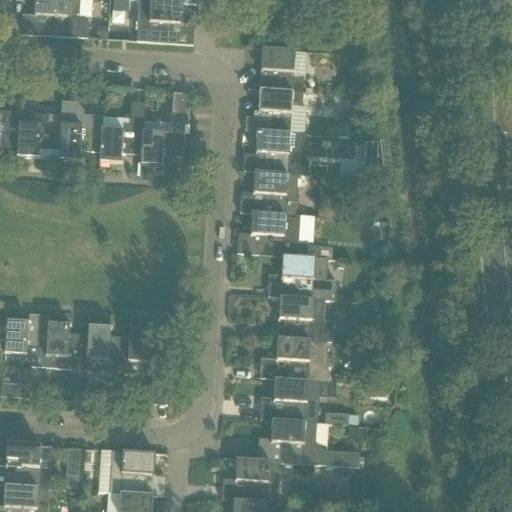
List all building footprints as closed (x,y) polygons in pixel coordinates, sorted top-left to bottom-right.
[(89,27),(85,21),(79,20),(79,0),(34,0),(33,20),(43,21),(42,26),(21,24),(20,37),(77,41),(88,42),(89,27)] [(128,3),(114,2),(113,13),(127,14),(128,3)] [(137,25),(136,45),(171,47),(171,46),(172,29),(182,29),(183,6),(174,5),(174,6),(138,4),(137,25)] [(95,30),(94,42),(96,42),(105,43),(106,30),(95,30)] [(302,97),(303,80),(293,80),(295,54),(262,52),(260,75),(269,76),(268,93),(268,94),(302,97)] [(104,91),(104,102),(109,103),(115,97),(115,92),(104,91)] [(245,119),(244,133),(256,134),(256,135),(289,137),(304,138),(306,110),(301,110),(302,97),(268,94),(268,93),(259,93),(258,114),(257,119),(253,119),(245,119)] [(140,158),(139,167),(163,169),(163,168),(161,168),(162,159),(168,160),(169,160),(168,176),(167,176),(167,177),(181,178),(184,136),(184,128),(188,128),(189,109),(190,97),(173,96),(171,126),(171,136),(143,134),(142,134),(140,158)] [(58,153),(57,162),(81,164),(82,155),(99,156),(100,156),(101,132),(102,120),(83,119),(83,114),(76,105),(62,104),(61,118),(59,153),(58,153)] [(0,114),(0,149),(17,151),(19,116),(0,114)] [(17,151),(16,160),(40,161),(40,152),(58,153),(59,153),(61,118),(19,116),(17,151)] [(350,126),(339,125),(338,139),(349,140),(350,126)] [(99,156),(98,165),(99,165),(122,166),(122,165),(120,165),(121,157),(140,158),(142,134),(129,133),(101,132),(100,156),(99,156)] [(256,135),(255,158),(265,158),(264,175),(263,177),(307,180),(308,166),(306,163),(305,163),(307,138),(304,138),(289,137),(256,135)] [(364,145),(363,155),(377,156),(377,146),(364,145)] [(377,156),(363,155),(362,173),(376,174),(377,156)] [(240,203),(239,216),(251,217),(251,216),(294,219),(296,190),(302,191),(308,186),(308,180),(307,180),(263,177),(264,175),(254,175),(252,196),(252,204),(240,203)] [(341,188),(339,192),(340,197),(344,200),(349,199),(351,195),(350,190),(346,187),(341,188)] [(318,211),(317,220),(330,221),(330,212),(318,211)] [(250,237),(250,239),(250,240),(256,247),(259,247),(258,259),(282,260),(282,259),(319,262),(320,250),(308,249),(308,245),(298,244),(300,219),(294,219),(251,216),(251,217),(250,237)] [(314,220),(300,219),(298,244),(308,245),(313,245),(314,220)] [(372,249),(371,263),(385,264),(386,250),(372,249)] [(320,250),(319,262),(331,262),(332,250),(320,250)] [(282,260),(280,283),(289,284),(288,301),(288,302),(324,304),(334,305),(335,284),(325,283),(327,263),(326,263),(319,262),(282,259),(282,260)] [(365,307),(366,297),(353,296),(352,306),(365,307)] [(331,346),(333,325),(323,324),(324,304),(288,302),(288,301),(279,300),(278,324),(286,324),(285,342),(277,341),(276,343),(321,346),(321,345),(331,346)] [(7,324),(4,368),(45,371),(47,326),(48,320),(34,319),(34,325),(7,324)] [(47,326),(45,371),(86,374),(86,371),(89,329),(88,329),(87,338),(70,337),(71,328),(47,326)] [(128,341),(111,340),(112,330),(89,329),(86,371),(127,374),(130,332),(129,332),(128,341)] [(369,329),(365,340),(378,344),(381,333),(369,329)] [(166,409),(168,389),(171,334),(130,332),(127,374),(152,376),(150,408),(166,409)] [(330,387),(324,365),(320,364),(321,346),(276,343),(275,370),(263,370),(262,383),(274,383),(319,386),(330,387)] [(361,370),(361,384),(381,384),(383,384),(383,375),(381,375),(377,375),(377,370),(361,370)] [(316,427),(319,386),(274,383),(272,412),(260,411),(259,424),(271,424),(316,427)] [(74,384),(74,395),(84,396),(84,394),(85,384),(74,384)] [(5,385),(4,397),(32,397),(32,386),(5,385)] [(97,395),(97,405),(113,406),(113,396),(97,395)] [(335,417),(335,428),(346,429),(346,418),(335,417)] [(271,424),(270,447),(279,447),(278,465),(278,466),(280,467),(357,471),(358,455),(323,453),(315,445),(316,427),(271,424)] [(49,492),(51,450),(7,447),(5,471),(14,472),(14,476),(0,474),(0,489),(4,489),(49,492)] [(82,449),(68,448),(66,475),(80,476),(82,449)] [(109,474),(108,496),(119,497),(143,498),(143,497),(144,478),(152,478),(152,480),(153,480),(154,478),(155,457),(130,455),(110,454),(109,474)] [(235,464),(234,486),(243,486),(242,504),(242,505),(277,508),(280,467),(278,466),(278,465),(236,462),(235,464)] [(339,474),(339,478),(342,481),(346,481),(349,478),(349,474),(348,473),(346,471),(342,471),(340,473),(339,474)] [(65,477),(65,489),(78,490),(78,478),(65,477)] [(80,482),(80,492),(90,492),(90,482),(80,482)] [(47,511),(49,492),(4,489),(2,511),(47,511)] [(151,511),(152,499),(152,498),(143,497),(143,498),(119,497),(117,511),(151,511)]
